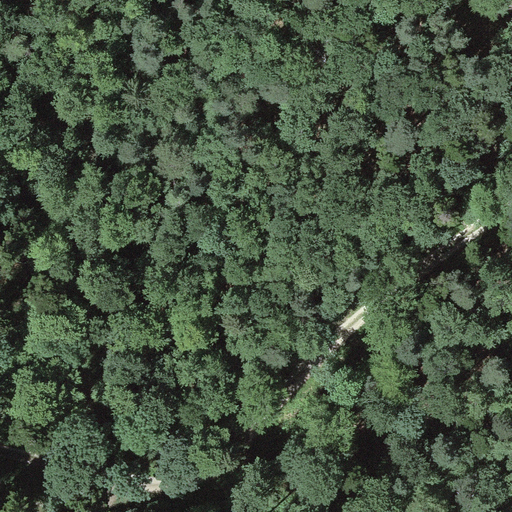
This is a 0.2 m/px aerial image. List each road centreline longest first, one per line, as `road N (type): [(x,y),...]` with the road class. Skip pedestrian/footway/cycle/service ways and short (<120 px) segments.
road 1 (track): [(511,202),(421,262),(239,441),(181,476),(123,479)]
road 2 (track): [(0,446),(123,479),(110,503),(88,511)]
road 3 (track): [(461,235),(492,141),(511,110)]
